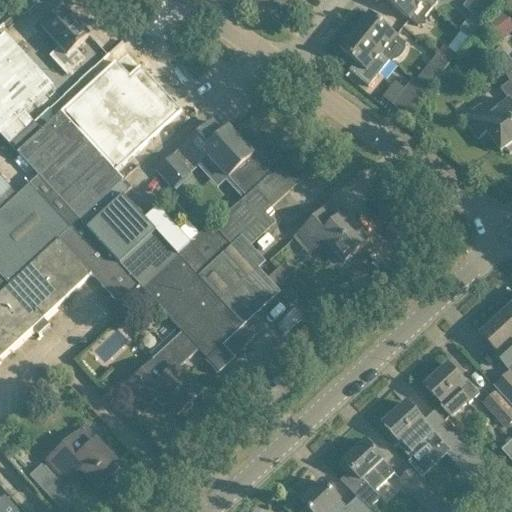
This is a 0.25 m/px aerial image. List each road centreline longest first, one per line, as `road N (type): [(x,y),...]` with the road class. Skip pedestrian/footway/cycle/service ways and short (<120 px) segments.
road 1 (residential): [(192,511),(510,232)]
road 2 (unclassified): [(510,232),(287,70)]
road 3 (unknown): [(64,369),(198,507)]
